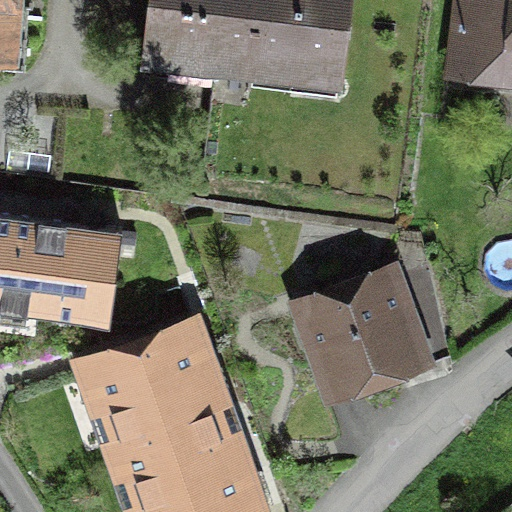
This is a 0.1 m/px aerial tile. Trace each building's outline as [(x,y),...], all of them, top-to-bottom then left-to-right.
[(0,0),(0,48),(6,49),(9,4),(15,4),(15,0),(0,0)] [(350,0),(148,0),(142,53),(341,78),(350,0)] [(511,0),(461,0),(452,76),(484,80),(487,59),(511,62),(511,0)] [(0,308),(109,323),(122,228),(0,212),(0,308)] [(446,341),(426,263),(304,309),(333,384),(446,341)] [(216,511),(243,502),(181,331),(96,362),(150,511),(216,511)]
